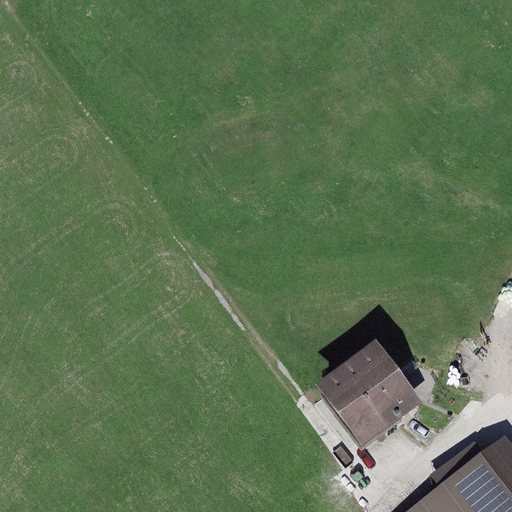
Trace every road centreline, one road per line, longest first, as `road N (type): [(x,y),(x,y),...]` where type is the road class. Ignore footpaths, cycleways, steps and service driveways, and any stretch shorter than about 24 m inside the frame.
road 1 (track): [(380,511),(190,253)]
road 2 (track): [(511,413),(385,511)]
